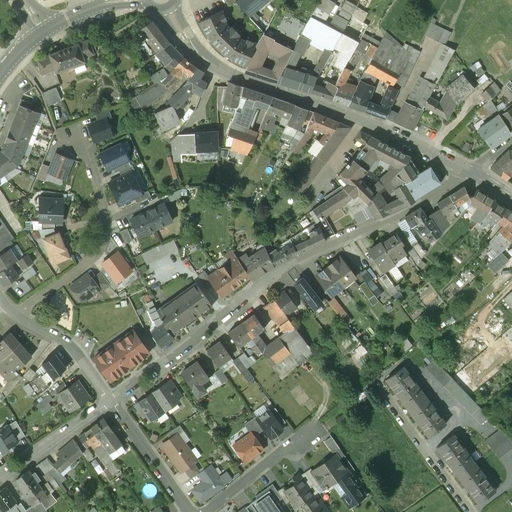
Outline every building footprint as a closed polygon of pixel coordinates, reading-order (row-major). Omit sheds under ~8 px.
[(237,0),(236,1),(248,16),(267,0),(237,0)] [(310,17),(324,24),(336,5),(328,0),(322,0),(320,1),(310,17)] [(359,0),(356,7),(351,15),(362,22),(374,0),(359,0)] [(337,16),(335,15),(329,27),(342,34),(351,15),(356,7),(345,1),(337,16)] [(222,10),(199,22),(206,35),(207,35),(208,38),(210,40),(210,42),(218,49),(236,30),(232,27),(230,28),(227,25),(225,21),(227,20),(222,10)] [(362,22),(351,15),(342,34),(333,48),(340,51),(334,63),(343,67),(352,51),(357,42),(359,38),(365,28),(367,25),(362,22)] [(324,24),(310,17),(306,23),(300,35),(310,41),(324,48),(331,52),(333,48),(342,34),(329,27),(324,24)] [(162,35),(151,21),(139,30),(150,44),(162,35)] [(451,32),(431,22),(425,35),(445,44),(451,32)] [(246,41),(241,39),(238,36),(240,34),(236,30),(218,49),(225,56),(227,55),(229,58),(232,59),(231,60),(246,67),(256,43),(247,39),(246,41)] [(298,39),(282,31),(280,34),(288,38),(287,39),(296,43),(298,39)] [(402,47),(385,32),(382,39),(377,47),(372,57),(366,69),(384,79),(384,80),(393,84),(400,71),(402,73),(410,55),(402,47)] [(162,35),(150,44),(157,52),(162,48),(169,43),(162,35)] [(262,35),(254,47),(256,48),(266,53),(267,51),(272,42),(272,41),(262,35)] [(310,41),(300,35),(298,39),(296,43),(292,50),(300,54),(302,55),(310,41)] [(377,47),(359,38),(357,42),(352,51),(361,56),(363,52),(372,57),(377,47)] [(88,40),(37,59),(42,75),(55,70),(56,73),(84,62),(83,59),(94,55),(88,40)] [(292,51),(272,42),(267,51),(280,58),(273,72),(268,81),(276,83),(284,67),(292,51)] [(178,53),(169,43),(162,48),(157,52),(155,54),(166,66),(169,63),(178,53)] [(410,55),(402,73),(405,75),(398,90),(401,90),(419,51),(405,43),(402,47),(410,55)] [(256,48),(244,73),(268,81),(273,72),(266,69),(268,65),(263,62),(261,67),(259,66),(266,53),(256,48)] [(331,52),(324,48),(317,62),(318,62),(317,62),(318,63),(314,69),(313,71),(301,67),(300,72),(297,71),(297,70),(296,69),(295,70),(292,69),(284,67),(276,83),(309,93),(313,84),(316,77),(324,65),(331,52)] [(331,52),(324,65),(316,77),(313,84),(319,87),(325,88),(328,82),(337,86),(332,100),(347,105),(355,88),(344,83),(349,72),(350,72),(351,70),(353,71),(361,56),(352,51),(343,67),(334,63),(340,51),(333,48),(331,52)] [(292,51),(284,67),(292,69),(300,54),(292,50),(292,51)] [(178,53),(169,63),(174,68),(183,58),(178,53)] [(437,57),(413,101),(422,109),(423,106),(429,97),(437,81),(447,62),(437,57)] [(183,58),(174,68),(175,68),(167,76),(161,82),(167,88),(168,88),(190,64),(183,58)] [(166,66),(163,68),(163,71),(167,76),(175,68),(174,68),(169,63),(166,66)] [(191,75),(183,87),(179,90),(186,97),(192,92),(194,89),(202,93),(206,84),(205,84),(206,83),(199,80),(202,74),(203,73),(195,68),(191,75)] [(163,71),(150,79),(154,84),(156,83),(159,81),(167,76),(163,71)] [(393,84),(392,86),(398,90),(405,75),(402,73),(400,71),(393,84)] [(463,75),(444,90),(448,95),(455,104),(474,89),(463,75)] [(373,86),(360,80),(355,88),(347,105),(364,112),(368,102),(368,101),(368,100),(373,86)] [(387,89),(379,106),(368,102),(364,112),(384,118),(398,90),(392,86),(393,84),(384,80),(382,84),(384,85),(383,87),(387,89)] [(159,81),(156,83),(129,101),(135,113),(141,109),(143,110),(168,88),(167,88),(161,82),(159,81)] [(242,87),(228,82),(227,87),(224,105),(235,107),(239,95),(240,96),(242,87)] [(337,86),(328,82),(325,88),(319,87),(313,84),(309,93),(332,100),(337,86)] [(227,87),(217,86),(217,103),(218,109),(222,111),(224,105),(227,87)] [(272,97),(242,87),(240,96),(244,98),(242,105),(249,108),(250,108),(251,104),(268,109),(268,108),(272,97)] [(489,87),(481,93),(488,101),(490,100),(495,95),(489,87)] [(55,88),(43,93),(48,106),(61,100),(55,88)] [(171,105),(160,111),(155,114),(163,129),(179,121),(174,111),(187,98),(186,97),(179,90),(168,101),(171,105)] [(240,96),(239,95),(235,107),(235,111),(240,113),(242,105),(244,98),(240,96)] [(448,95),(442,104),(429,97),(423,106),(447,119),(455,104),(448,95)] [(295,106),(272,97),(268,108),(268,109),(260,126),(261,129),(273,134),(277,126),(272,124),(275,119),(273,118),(275,112),(289,118),(295,106)] [(413,101),(408,99),(406,101),(405,101),(394,123),(411,130),(422,109),(413,101)] [(31,104),(20,100),(18,105),(19,105),(29,109),(31,104)] [(488,101),(483,105),(477,111),(481,119),(496,110),(490,100),(488,101)] [(29,109),(19,105),(15,116),(34,124),(39,113),(29,109)] [(240,113),(235,111),(227,135),(233,137),(230,149),(236,151),(240,142),(238,137),(245,119),(249,108),(242,105),(240,113)] [(289,118),(287,125),(283,131),(293,135),(296,129),(297,128),(302,116),(304,117),(307,110),(295,106),(289,118)] [(511,107),(499,116),(502,121),(503,120),(509,131),(511,128),(511,107)] [(323,117),(313,112),(304,133),(300,139),(305,142),(311,134),(313,128),(317,130),(323,117)] [(498,114),(486,123),(476,130),(490,148),(510,134),(509,131),(503,120),(502,121),(499,116),(498,114)] [(34,124),(15,116),(11,126),(30,134),(34,124)] [(338,124),(323,117),(317,130),(325,133),(318,142),(316,140),(308,152),(314,156),(338,124)] [(105,119),(88,125),(94,142),(111,136),(105,119)] [(245,119),(238,137),(240,142),(236,151),(246,155),(254,138),(257,133),(251,130),(254,123),(245,119)] [(260,126),(254,123),(251,130),(257,133),(259,128),(260,126)] [(339,123),(322,145),(315,156),(325,163),(351,128),(339,123)] [(30,134),(11,126),(7,136),(26,144),(30,134)] [(293,135),(283,131),(280,139),(291,142),(293,138),(292,137),(293,135)] [(370,137),(360,132),(355,139),(363,146),(370,137)] [(216,133),(195,134),(196,152),(211,151),(211,150),(217,150),(216,133)] [(189,134),(177,136),(172,141),(174,162),(182,161),(181,155),(190,154),(189,134)] [(26,144),(7,136),(3,147),(22,154),(26,144)] [(395,175),(398,172),(400,169),(406,162),(410,157),(370,137),(363,146),(351,161),(348,164),(346,163),(345,165),(346,167),(337,176),(343,181),(340,186),(344,189),(337,194),(326,201),(325,201),(313,210),(319,220),(344,204),(357,195),(365,203),(375,193),(384,186),(395,175)] [(299,141),(293,138),(291,142),(293,144),(290,150),(292,151),(299,141)] [(305,142),(300,139),(299,141),(292,151),(297,154),(305,142)] [(120,149),(119,145),(100,155),(107,170),(112,168),(128,161),(125,155),(127,151),(120,149)] [(22,154),(3,147),(1,151),(13,169),(14,168),(16,162),(19,163),(22,154)] [(1,151),(0,151),(0,169),(4,175),(13,169),(1,151)] [(511,153),(510,151),(505,153),(489,168),(505,180),(511,173),(507,168),(511,162),(511,153)] [(50,167),(48,172),(65,179),(72,161),(55,154),(50,167)] [(315,156),(293,185),(303,193),(325,163),(315,156)] [(128,161),(112,168),(114,174),(119,172),(130,166),(128,161)] [(415,176),(410,168),(406,162),(400,169),(398,172),(405,182),(404,184),(413,199),(439,183),(429,167),(415,176)] [(50,167),(42,164),(37,179),(45,181),(48,172),(50,167)] [(130,166),(119,172),(121,177),(131,173),(135,171),(132,165),(130,166)] [(121,177),(108,183),(117,203),(132,195),(134,198),(141,195),(141,194),(131,173),(121,177)] [(381,203),(378,199),(366,206),(373,216),(375,220),(404,206),(404,207),(415,201),(413,199),(404,184),(405,182),(395,175),(384,186),(389,192),(393,189),(399,199),(394,201),(386,205),(384,201),(381,203)] [(464,187),(449,196),(455,207),(461,203),(468,199),(467,196),(464,187)] [(334,190),(323,197),(326,201),(336,194),(334,190)] [(495,201),(477,190),(472,196),(467,196),(468,199),(470,203),(477,207),(471,217),(477,222),(479,223),(494,202),(495,201)] [(148,191),(141,194),(141,195),(134,198),(136,203),(150,197),(148,191)] [(365,203),(357,195),(344,204),(351,214),(358,224),(373,216),(366,206),(378,199),(376,195),(375,193),(365,203)] [(449,196),(437,204),(443,214),(455,207),(449,196)] [(55,199),(48,198),(38,198),(37,203),(39,203),(39,213),(39,222),(41,222),(47,223),(47,222),(54,222),(54,221),(62,221),(62,214),(63,200),(55,199)] [(468,199),(461,203),(465,208),(470,203),(468,199)] [(494,202),(479,223),(477,222),(477,223),(483,227),(485,224),(492,228),(498,220),(506,210),(494,202)] [(163,204),(146,212),(154,230),(171,222),(163,204)] [(439,236),(429,219),(426,220),(420,208),(411,213),(417,222),(431,241),(439,236)] [(437,210),(425,217),(426,220),(429,219),(439,236),(448,227),(437,210)] [(505,224),(494,235),(489,242),(501,251),(511,240),(511,214),(506,210),(498,220),(505,224)] [(146,212),(130,220),(134,228),(128,231),(132,240),(138,237),(154,230),(146,212)] [(411,213),(404,218),(409,227),(417,222),(411,213)] [(0,219),(0,238),(4,245),(10,241),(13,239),(0,219)] [(313,224),(307,228),(310,238),(313,237),(312,235),(316,232),(315,229),(313,224)] [(316,232),(312,235),(313,237),(317,245),(336,236),(329,225),(316,232)] [(127,229),(120,232),(125,244),(132,240),(128,231),(127,229)] [(58,234),(43,239),(53,263),(67,257),(58,234)] [(396,238),(394,235),(380,243),(390,258),(392,260),(405,252),(400,245),(403,244),(398,237),(396,238)] [(310,238),(294,247),(297,255),(317,245),(313,237),(310,238)] [(173,239),(141,254),(146,266),(178,250),(173,239)] [(272,250),(268,240),(262,242),(267,254),(272,250)] [(4,245),(0,247),(0,254),(0,255),(8,250),(13,246),(10,241),(4,245)] [(426,252),(417,242),(411,246),(413,248),(414,250),(420,260),(426,252)] [(380,243),(367,252),(381,273),(384,271),(383,268),(387,265),(384,261),(390,258),(380,243)] [(283,250),(276,253),(274,249),(272,250),(267,254),(273,267),(297,255),(294,247),(289,249),(287,246),(282,249),(283,250)] [(414,250),(413,248),(407,252),(416,266),(420,260),(414,250)] [(0,255),(0,254),(0,271),(16,261),(8,250),(0,255)] [(232,251),(225,256),(229,263),(217,271),(231,290),(249,277),(238,260),(232,251)] [(131,271),(117,252),(101,264),(113,279),(109,283),(110,285),(113,289),(118,286),(116,283),(131,271)] [(500,252),(486,266),(494,274),(509,261),(500,252)] [(26,254),(18,260),(21,265),(24,269),(32,264),(26,254)] [(254,256),(249,259),(246,254),(238,260),(249,277),(252,281),(265,273),(254,256)] [(339,258),(328,266),(343,286),(354,278),(339,258)] [(16,261),(0,271),(0,279),(4,286),(18,277),(12,267),(18,267),(21,265),(18,260),(16,261)] [(343,286),(328,266),(315,276),(331,295),(337,291),(336,289),(341,285),(342,287),(343,286)] [(32,268),(22,274),(26,280),(36,274),(32,268)] [(231,290),(217,271),(207,278),(220,297),(231,290)] [(101,273),(92,280),(99,289),(98,290),(100,292),(110,285),(109,283),(101,273)] [(386,273),(380,276),(385,286),(391,284),(386,273)] [(87,274),(70,287),(80,300),(86,299),(98,290),(99,289),(92,280),(87,274)] [(308,287),(301,278),(294,284),(314,309),(321,303),(319,301),(312,292),(308,287)] [(374,295),(364,282),(358,286),(368,300),(374,295)] [(324,297),(313,284),(308,287),(312,292),(319,301),(324,297)] [(196,285),(169,304),(168,303),(156,311),(162,323),(170,335),(211,306),(196,285)] [(511,291),(503,299),(511,309),(511,291)] [(284,292),(274,299),(286,316),(296,308),(284,292)] [(343,310),(333,298),(328,302),(337,314),(343,310)] [(286,316),(274,299),(263,307),(278,327),(279,326),(288,319),(286,316)] [(156,311),(152,301),(145,304),(153,319),(158,327),(162,323),(156,311)] [(264,329),(253,314),(240,324),(250,338),(256,334),(264,329)] [(288,319),(279,326),(284,333),(285,335),(294,328),(288,319)] [(158,327),(150,332),(161,347),(173,338),(170,335),(162,323),(158,327)] [(250,338),(240,324),(227,333),(237,348),(250,338)] [(294,328),(285,335),(284,333),(278,338),(288,352),(270,365),(278,377),(285,371),(287,373),(291,370),(314,354),(294,328)] [(132,331),(113,344),(129,367),(133,365),(131,363),(135,360),(136,363),(141,360),(139,357),(143,354),(144,356),(148,354),(132,331)] [(351,332),(344,338),(350,346),(357,340),(351,332)] [(0,342),(0,360),(19,344),(10,333),(2,340),(3,340),(0,342)] [(266,347),(256,334),(250,338),(255,345),(260,351),(266,347)] [(344,338),(343,337),(338,342),(345,350),(350,346),(344,338)] [(266,347),(260,351),(270,365),(288,352),(278,338),(266,347)] [(219,342),(207,351),(217,366),(230,357),(219,342)] [(19,344),(0,360),(0,367),(10,379),(16,373),(16,374),(18,372),(16,370),(31,357),(19,344)] [(113,344),(93,358),(109,381),(112,379),(111,377),(115,375),(116,376),(121,373),(120,371),(124,369),(125,370),(129,367),(113,344)] [(260,351),(255,345),(251,348),(256,354),(260,351)] [(251,356),(248,358),(244,353),(238,358),(246,368),(256,361),(251,356)] [(45,373),(43,374),(44,374),(41,376),(40,374),(28,383),(37,395),(49,386),(47,383),(53,378),(52,378),(65,368),(54,354),(42,364),(47,371),(45,372),(45,373)] [(246,368),(238,358),(232,362),(243,376),(248,372),(246,368)] [(437,364),(433,359),(424,367),(442,386),(451,378),(447,374),(437,364)] [(448,364),(442,359),(437,364),(447,374),(449,372),(445,367),(448,364)] [(197,362),(180,373),(189,387),(197,397),(205,392),(199,384),(208,378),(197,362)] [(402,367),(386,379),(408,409),(424,397),(402,367)] [(30,368),(23,375),(29,380),(36,373),(30,368)] [(227,379),(219,369),(213,373),(221,383),(227,379)] [(253,379),(248,372),(243,376),(248,383),(253,379)] [(478,407),(451,378),(442,386),(470,415),(478,407)] [(8,380),(0,393),(4,398),(14,387),(8,380)] [(78,381),(68,388),(59,394),(70,411),(89,397),(78,381)] [(180,396),(170,381),(166,384),(176,399),(180,396)] [(64,382),(55,390),(58,395),(59,394),(68,388),(64,382)] [(165,384),(152,393),(164,411),(178,402),(166,384),(165,384)] [(164,411),(152,393),(139,402),(139,403),(147,415),(151,420),(164,411)] [(36,406),(43,414),(51,407),(47,403),(52,399),(48,395),(36,406)] [(424,397),(408,409),(428,436),(444,424),(424,397)] [(147,415),(139,403),(134,406),(143,418),(147,415)] [(488,417),(478,407),(470,415),(480,425),(488,417)] [(285,422),(275,408),(270,412),(280,426),(285,422)] [(268,410),(256,419),(263,430),(270,438),(282,429),(280,426),(270,412),(268,410)] [(255,417),(243,425),(250,434),(251,433),(253,437),(263,430),(256,419),(255,417)] [(103,419),(91,428),(108,453),(121,445),(103,419)] [(7,425),(17,440),(25,436),(15,420),(7,425)] [(0,451),(2,455),(10,450),(8,447),(10,446),(10,447),(18,442),(17,440),(7,425),(0,428),(0,429),(1,431),(0,432),(0,451)] [(179,425),(167,434),(171,440),(177,435),(183,431),(179,425)] [(108,453),(91,428),(78,437),(86,447),(91,444),(105,464),(112,460),(108,453)] [(511,448),(511,441),(500,430),(485,441),(499,458),(511,448)] [(250,434),(233,446),(245,462),(263,450),(253,437),(251,433),(250,434)] [(171,440),(162,446),(180,471),(196,461),(177,435),(171,440)] [(473,463),(453,435),(437,447),(458,475),(473,463)] [(338,448),(330,436),(324,440),(332,453),(338,448)] [(73,440),(59,453),(69,465),(82,453),(73,440)] [(94,459),(87,449),(82,453),(88,462),(94,459)] [(54,465),(53,465),(55,467),(60,472),(69,465),(59,453),(57,455),(60,459),(54,465)] [(313,471),(312,471),(321,484),(323,487),(325,486),(327,488),(328,487),(326,485),(338,477),(341,483),(336,487),(349,505),(363,495),(336,455),(313,471)] [(54,465),(47,458),(41,462),(48,472),(55,467),(53,465),(54,465)] [(119,470),(112,460),(105,464),(115,478),(118,475),(116,472),(119,470)] [(48,472),(41,462),(36,466),(48,483),(44,486),(49,493),(50,493),(58,485),(48,472)] [(494,491),(473,463),(458,475),(478,502),(494,491)] [(207,482),(193,492),(201,502),(224,485),(223,485),(221,486),(216,479),(218,477),(209,465),(200,472),(207,482)] [(321,484),(312,471),(313,471),(311,467),(304,472),(312,484),(315,488),(321,484)] [(36,476),(34,478),(29,471),(22,476),(45,508),(56,500),(50,493),(49,493),(44,486),(41,488),(37,481),(39,480),(36,476)] [(312,484),(304,472),(300,475),(308,487),(312,484)] [(298,473),(292,477),(296,483),(286,490),(285,490),(291,500),(295,506),(302,501),(309,511),(323,511),(308,487),(300,475),(298,473)] [(45,508),(22,476),(15,481),(20,488),(17,489),(20,493),(22,491),(27,498),(25,500),(30,508),(33,506),(38,511),(41,511),(45,509),(45,508)] [(286,490),(283,486),(276,491),(285,504),(291,500),(285,490),(286,490)] [(5,488),(0,491),(0,505),(4,511),(10,507),(13,511),(23,511),(25,510),(21,504),(18,506),(5,488)] [(284,511),(268,490),(251,503),(257,511),(260,511),(284,511)] [(25,500),(20,503),(21,504),(25,510),(26,511),(30,508),(25,500)] [(257,511),(251,503),(245,507),(248,511),(257,511)]
